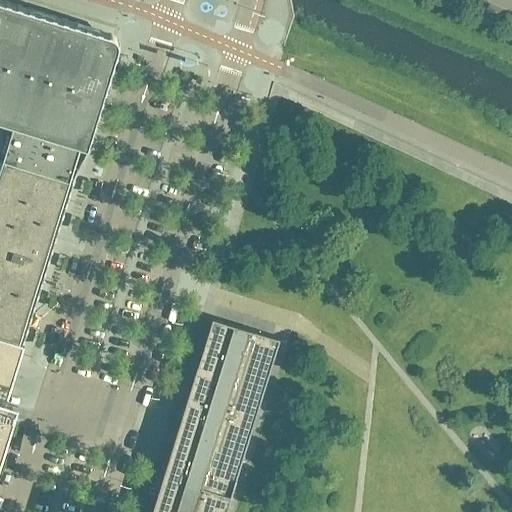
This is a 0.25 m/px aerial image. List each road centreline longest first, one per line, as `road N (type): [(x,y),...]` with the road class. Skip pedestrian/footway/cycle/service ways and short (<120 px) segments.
road 1 (residential): [(175,0),(11,511)]
road 2 (residential): [(95,511),(235,50)]
